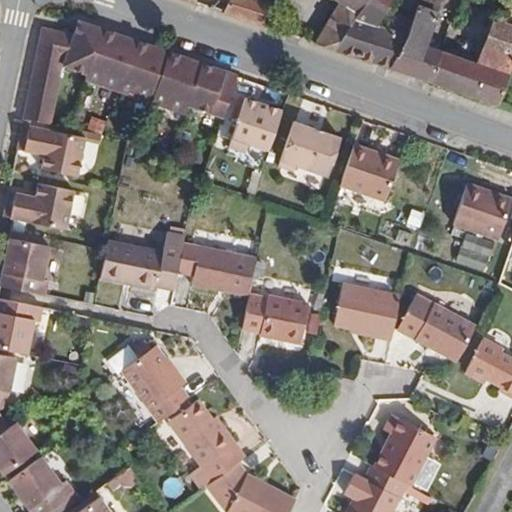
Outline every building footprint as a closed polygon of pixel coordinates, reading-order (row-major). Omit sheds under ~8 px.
[(224,12),(231,0),(214,0),(211,6),(224,12)] [(266,26),(276,0),(274,0),(231,0),(224,12),(266,26)] [(358,0),(331,0),(306,39),(328,46),(358,0)] [(396,27),(376,19),(387,0),(358,0),(328,46),(379,64),(384,66),(402,29),(396,27)] [(426,81),(441,43),(420,35),(433,8),(418,0),(415,0),(402,29),(384,66),(426,81)] [(237,71),(76,13),(71,28),(38,22),(22,114),(51,119),(62,60),(83,67),(82,73),(181,105),(185,99),(221,109),(224,103),(237,71)] [(496,105),(511,66),(511,19),(497,15),(483,47),(477,46),(473,55),(441,43),(426,81),(448,88),(496,105)] [(267,144),(280,106),(243,94),(226,143),(244,149),(247,138),(267,144)] [(176,110),(165,108),(163,120),(174,122),(176,110)] [(99,116),(89,114),(87,128),(96,130),(99,116)] [(326,171),(339,135),(292,119),(277,163),(296,170),(298,162),(326,171)] [(79,170),(85,132),(22,121),(18,146),(45,151),(43,163),(79,170)] [(384,197),(397,157),(350,143),(337,182),(384,197)] [(136,157),(127,156),(125,166),(134,168),(136,157)] [(500,232),(511,195),(511,192),(466,178),(453,217),(500,232)] [(69,227),(76,189),(39,182),(37,195),(10,190),(6,214),(69,227)] [(462,227),(452,224),(449,233),(459,236),(462,227)] [(495,239),(467,229),(462,244),(490,254),(495,239)] [(179,272),(185,240),(186,235),(167,232),(164,247),(107,236),(100,275),(160,287),(161,284),(176,287),(179,272)] [(0,282),(47,291),(55,247),(6,238),(0,270),(0,282)] [(250,291),(258,255),(185,240),(179,272),(196,275),(195,280),(250,291)] [(486,268),(490,254),(462,245),(458,259),(486,268)] [(389,339),(398,293),(338,280),(330,320),(359,327),(358,332),(389,339)] [(95,291),(84,289),(83,299),(93,301),(95,291)] [(297,342),(305,302),(250,291),(243,328),(255,331),(254,334),(297,342)] [(457,356),(476,321),(419,293),(400,326),(457,356)] [(0,344),(28,350),(34,316),(43,317),(45,307),(0,298),(0,344)] [(319,313),(310,312),(306,331),(315,332),(319,313)] [(511,355),(480,338),(463,369),(482,380),(485,375),(502,385),(499,390),(511,397),(511,355)] [(183,386),(152,344),(120,367),(130,380),(183,386)] [(14,354),(0,351),(0,360),(11,362),(14,354)] [(0,386),(7,387),(11,362),(0,360),(0,386)] [(184,399),(177,390),(183,386),(130,380),(159,418),(184,399)] [(248,451),(224,423),(221,426),(198,398),(166,421),(210,479),(242,456),(248,451)] [(9,423),(0,411),(0,469),(0,470),(36,447),(16,418),(9,423)] [(405,489),(436,436),(398,414),(389,429),(394,432),(373,470),(405,489)] [(51,511),(81,492),(68,473),(60,478),(43,452),(7,478),(31,511),(51,511)] [(286,511),(296,494),(254,471),(242,456),(210,479),(208,481),(229,508),(235,511),(286,511)] [(393,511),(405,489),(373,470),(367,480),(353,473),(346,487),(356,492),(346,511),(393,511)] [(108,511),(99,498),(76,511),(108,511)]
